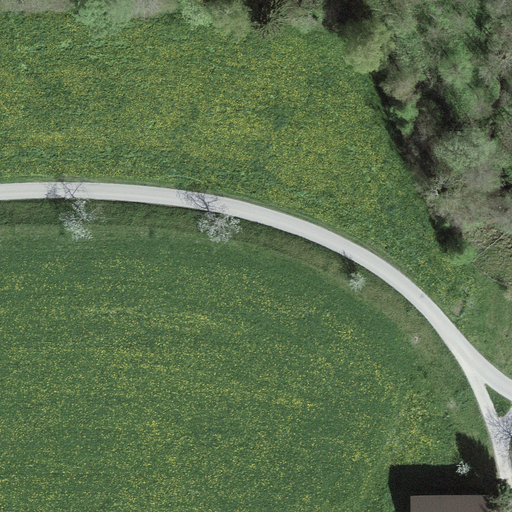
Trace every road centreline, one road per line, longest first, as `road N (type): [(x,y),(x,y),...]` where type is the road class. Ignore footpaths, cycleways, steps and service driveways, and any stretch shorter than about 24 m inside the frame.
road 1 (unclassified): [(0,192),(147,194),(300,227),(392,276),(511,390)]
road 2 (track): [(464,350),(511,504)]
